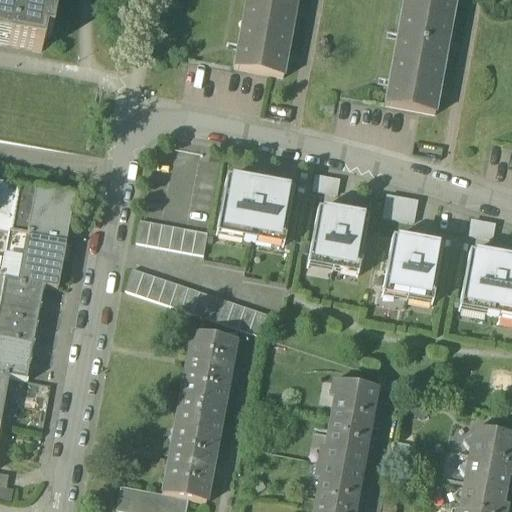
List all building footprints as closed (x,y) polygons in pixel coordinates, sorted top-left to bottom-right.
[(56,0),(0,0),(0,46),(7,48),(7,49),(40,55),(43,40),(49,41),(56,0)] [(296,0),(245,0),(232,72),(282,81),(296,0)] [(454,0),(402,0),(382,109),(433,118),(454,0)] [(338,184),(315,180),(312,195),(335,199),(338,184)] [(253,187),(225,182),(216,232),(283,244),(292,194),(264,189),(265,183),(254,181),(253,187)] [(17,189),(0,185),(0,234),(8,236),(17,189)] [(74,199),(17,189),(8,236),(65,246),(74,199)] [(416,206),(386,200),(382,221),(412,227),(416,206)] [(336,217),(316,214),(307,264),(358,273),(367,223),(347,219),(348,214),(337,212),(336,217)] [(206,237),(139,225),(134,247),(202,260),(206,237)] [(493,229),(471,225),(468,239),(491,243),(493,229)] [(65,246),(8,236),(0,279),(0,283),(3,284),(42,291),(56,294),(65,246)] [(423,242),(411,240),(410,246),(391,242),(382,292),(432,302),(441,251),(422,248),(423,242)] [(496,261),(468,256),(459,306),(511,316),(511,264),(507,263),(508,258),(497,256),(496,261)] [(266,319),(131,273),(124,295),(259,341),(266,319)] [(42,291),(3,284),(0,298),(0,380),(6,382),(25,385),(42,291)] [(235,345),(191,337),(179,403),(222,411),(235,345)] [(376,393),(336,386),(321,468),(361,476),(376,393)] [(222,411),(179,403),(173,432),(217,440),(222,411)] [(217,440),(173,432),(161,499),(187,505),(205,507),(217,440)] [(511,439),(473,433),(472,438),(462,445),(468,455),(468,460),(511,468),(511,439)] [(511,468),(468,460),(467,465),(457,472),(463,482),(462,487),(505,495),(509,477),(511,477),(511,468)] [(354,511),(361,476),(321,468),(313,511),(354,511)] [(502,511),(505,495),(462,487),(461,493),(451,500),(458,510),(457,511),(502,511)] [(161,499),(160,499),(119,492),(115,511),(185,511),(187,505),(161,499)]
